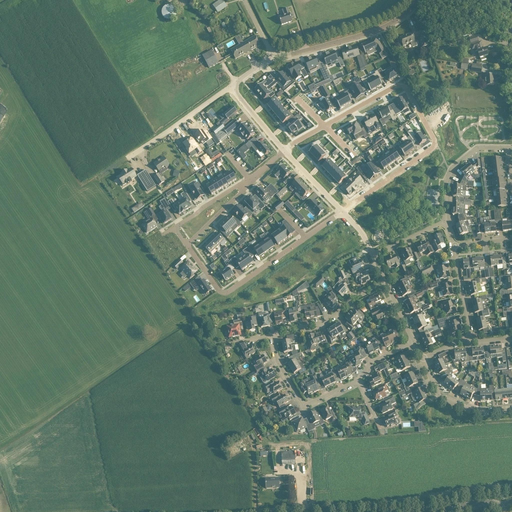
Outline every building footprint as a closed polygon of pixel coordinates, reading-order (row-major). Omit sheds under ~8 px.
[(218,7),(215,9),(218,13),(227,7),(221,0),(220,0),(216,3),(218,7)] [(252,0),(256,12),(261,10),(266,8),(263,0),(252,0)] [(165,6),(164,7),(163,7),(163,8),(162,8),(162,9),(162,10),(161,11),(161,12),(161,13),(161,14),(161,15),(162,15),(162,16),(163,17),(163,18),(164,18),(165,19),(166,19),(167,20),(168,20),(169,20),(170,20),(171,20),(172,19),(173,19),(174,18),(175,17),(175,16),(176,16),(176,15),(176,14),(176,13),(176,12),(176,10),(175,9),(175,8),(175,7),(174,7),(173,6),(172,6),(171,5),(170,5),(169,5),(168,5),(167,5),(166,6),(165,6)] [(279,17),(282,25),(292,21),(288,8),(284,9),(286,15),(279,17)] [(416,41),(414,38),(412,33),(400,38),(400,39),(402,42),(403,46),(411,43),(413,48),(417,46),(415,41),(416,41)] [(473,33),(468,34),(469,36),(469,37),(469,38),(471,45),(473,49),(475,49),(476,52),(478,51),(480,58),(481,61),(486,59),(485,56),(488,55),(486,49),(483,49),(481,42),(479,43),(477,37),(476,34),(473,35),(473,33)] [(243,43),(248,52),(260,46),(256,36),(251,38),(243,43)] [(419,39),(424,52),(430,50),(425,37),(419,39)] [(398,40),(394,41),(398,51),(402,49),(400,43),(402,42),(400,39),(399,40),(398,40)] [(373,41),(362,46),(365,54),(376,49),(379,53),(382,60),(387,57),(384,51),(378,41),(374,43),(373,41)] [(430,47),(432,53),(437,52),(435,46),(439,45),(438,42),(431,43),(432,46),(430,47)] [(236,59),(248,52),(243,43),(231,50),(233,55),(236,59)] [(356,47),(349,50),(353,60),(360,57),(360,55),(356,47)] [(212,51),(202,56),(209,68),(219,63),(212,51)] [(326,56),(323,57),(327,65),(336,61),(337,64),(339,63),(342,70),(346,68),(341,57),(337,59),(334,52),(329,54),(329,53),(326,55),(326,56)] [(315,57),(305,62),(309,70),(316,67),(318,70),(320,69),(325,82),(330,80),(320,59),(316,60),(315,57)] [(469,65),(469,71),(471,71),(471,72),(481,73),(482,63),(477,62),(476,66),(469,65)] [(289,68),(288,69),(292,76),(293,75),(294,77),(299,75),(300,76),(302,74),(305,79),(308,76),(304,69),(301,70),(298,66),(297,63),(294,65),(294,64),(289,67),(289,68)] [(381,69),(378,71),(382,79),(387,77),(389,81),(398,76),(394,70),(387,74),(386,72),(383,73),(383,72),(381,69)] [(375,74),(370,77),(376,88),(382,85),(380,81),(382,79),(378,71),(375,73),(375,74)] [(278,80),(275,81),(278,84),(282,90),(284,92),(285,92),(287,90),(284,87),(289,83),(292,86),(295,83),(290,77),(288,79),(282,73),(276,78),(278,80)] [(487,86),(489,86),(494,85),(493,75),(486,76),(484,76),(485,86),(487,86)] [(357,85),(351,89),(353,93),(352,93),(354,96),(354,95),(356,99),(364,95),(361,89),(364,88),(358,77),(354,79),(357,85)] [(364,79),(361,80),(366,89),(368,87),(371,92),(376,88),(370,77),(365,80),(364,79)] [(261,84),(255,89),(260,95),(275,81),(274,79),(271,81),(269,79),(266,82),(263,85),(261,84)] [(275,81),(260,95),(264,100),(268,96),(270,99),(275,95),(273,92),(270,94),(267,91),(271,87),(272,89),(278,84),(275,81)] [(297,86),(286,93),(289,99),(301,92),(297,86)] [(349,91),(340,95),(346,105),(349,104),(352,102),(350,98),(352,97),(349,91)] [(340,95),(332,100),(335,106),(338,105),(340,109),(346,105),(340,95)] [(392,107),(391,108),(393,110),(396,116),(396,115),(399,114),(402,112),(408,109),(402,98),(396,101),(397,103),(398,104),(392,107)] [(327,99),(321,102),(327,112),(333,108),(327,99)] [(275,100),(268,106),(272,110),(279,104),(275,100)] [(279,104),(272,110),(275,115),(283,109),(279,104)] [(378,112),(378,113),(379,116),(380,115),(382,119),(383,119),(389,115),(393,121),(397,118),(396,116),(393,110),(390,112),(387,106),(386,107),(378,111),(378,112)] [(222,120),(216,125),(218,127),(217,128),(220,132),(225,128),(223,126),(235,116),(234,115),(237,112),(233,107),(224,115),(225,117),(225,118),(222,120)] [(283,109),(275,115),(279,119),(286,113),(283,109)] [(286,113),(279,119),(283,124),(286,121),(288,123),(290,122),(295,118),(289,111),(286,113)] [(292,124),(287,128),(292,134),(296,130),(297,130),(298,130),(297,129),(301,126),(301,125),(298,121),(301,119),(298,115),(295,118),(290,122),(292,124)] [(366,125),(363,127),(364,128),(368,135),(372,133),(372,132),(369,128),(373,125),(376,130),(380,128),(374,115),(368,118),(364,120),(365,120),(363,121),(366,125)] [(235,120),(223,130),(228,135),(240,125),(235,120)] [(195,127),(194,128),(197,132),(196,133),(196,134),(197,133),(199,135),(200,135),(202,137),(209,132),(203,124),(201,125),(200,124),(199,125),(198,123),(194,126),(195,127)] [(246,123),(238,129),(241,133),(240,134),(243,137),(244,137),(247,140),(255,134),(253,132),(252,130),(249,126),(249,127),(246,123)] [(350,128),(347,130),(350,135),(352,134),(353,133),(354,136),(356,140),(357,140),(363,136),(365,139),(369,137),(368,135),(364,128),(361,130),(360,128),(359,125),(358,126),(357,126),(356,124),(353,126),(353,125),(349,127),(350,128)] [(405,124),(402,126),(403,128),(404,129),(407,133),(411,131),(410,129),(408,131),(405,126),(406,126),(405,124)] [(223,130),(216,136),(220,142),(228,135),(223,130)] [(411,131),(407,133),(410,137),(414,143),(417,142),(420,146),(426,141),(420,133),(416,136),(411,130),(411,131)] [(380,135),(372,140),(375,144),(383,139),(380,135)] [(404,143),(403,143),(410,153),(411,152),(415,149),(413,145),(415,144),(414,143),(410,137),(407,139),(408,140),(404,143)] [(192,138),(184,144),(187,149),(186,150),(189,154),(195,150),(198,154),(201,152),(192,138)] [(236,143),(239,148),(245,143),(242,138),(236,143)] [(254,138),(248,143),(256,152),(258,151),(260,154),(262,152),(265,156),(270,152),(262,142),(259,144),(254,138)] [(332,147),(326,139),(325,140),(334,151),(340,146),(337,143),(332,147)] [(313,149),(309,153),(311,154),(310,155),(313,158),(323,149),(319,146),(321,144),(319,141),(310,146),(313,149)] [(398,145),(395,147),(400,154),(402,153),(405,156),(410,153),(403,143),(399,147),(398,145)] [(243,160),(246,157),(244,154),(240,149),(237,152),(243,160)] [(323,149),(313,158),(316,162),(317,161),(319,163),(322,159),(325,161),(330,157),(323,149)] [(198,155),(201,161),(196,164),(199,169),(222,156),(220,154),(209,160),(204,151),(198,155)] [(394,151),(390,154),(396,161),(400,158),(394,151)] [(368,152),(366,154),(368,158),(372,165),(368,168),(374,177),(375,177),(379,174),(375,169),(378,167),(368,152)] [(390,154),(386,157),(392,164),(396,161),(390,154)] [(154,164),(157,168),(159,171),(165,167),(166,168),(170,166),(164,157),(154,164)] [(386,157),(382,159),(388,167),(392,164),(386,157)] [(382,159),(378,162),(384,170),(388,167),(382,159)] [(469,165),(465,168),(474,179),(478,179),(474,173),(475,172),(474,169),(476,168),(481,168),(480,160),(476,161),(476,165),(473,167),(473,168),(469,165)] [(330,161),(323,167),(327,172),(334,165),(330,161)] [(274,175),(277,178),(280,175),(285,180),(283,182),(285,185),(290,180),(288,177),(288,178),(287,177),(290,173),(283,165),(277,171),(274,175)] [(334,165),(327,172),(331,176),(338,169),(334,165)] [(361,166),(356,169),(363,177),(366,175),(370,180),(374,177),(368,168),(367,167),(363,170),(361,166)] [(464,176),(461,181),(469,185),(470,185),(470,182),(469,181),(468,180),(469,179),(469,178),(468,178),(471,175),(465,168),(461,172),(464,176)] [(123,175),(119,178),(121,181),(120,182),(123,186),(127,184),(128,183),(129,182),(130,183),(132,181),(131,180),(136,177),(131,169),(127,172),(127,171),(123,174),(123,175)] [(338,169),(331,176),(335,180),(342,173),(338,169)] [(146,170),(137,176),(147,192),(156,186),(146,170)] [(231,171),(227,174),(233,183),(237,180),(231,171)] [(342,173),(335,180),(339,184),(346,177),(342,173)] [(159,186),(165,182),(159,174),(154,177),(159,186)] [(227,174),(223,176),(228,184),(229,185),(233,183),(227,174)] [(223,176),(219,179),(224,187),(228,184),(223,176)] [(349,187),(345,190),(350,195),(355,190),(355,191),(359,188),(357,185),(362,180),(357,176),(347,185),(349,187)] [(219,179),(215,182),(220,189),(224,187),(219,179)] [(298,180),(289,189),(292,192),(295,189),(298,192),(304,186),(298,180)] [(454,186),(453,191),(466,192),(467,186),(468,186),(469,185),(461,181),(459,186),(454,186)] [(215,182),(211,184),(216,192),(220,189),(215,182)] [(211,184),(207,187),(212,195),(216,192),(211,184)] [(199,185),(189,190),(196,201),(205,195),(199,185)] [(304,186),(298,192),(302,196),(300,198),(303,201),(306,198),(304,197),(310,191),(304,186)] [(258,189),(256,191),(257,192),(256,192),(263,199),(268,194),(271,198),(275,195),(273,193),(268,187),(265,191),(261,187),(259,189),(258,189)] [(460,197),(460,201),(469,201),(470,196),(466,196),(466,192),(453,191),(453,197),(460,197)] [(184,199),(180,201),(185,211),(191,207),(189,203),(191,202),(186,192),(181,195),(184,199)] [(256,202),(251,197),(245,202),(253,211),(258,207),(261,210),(266,206),(259,199),(256,202)] [(165,199),(160,202),(165,209),(169,207),(165,199)] [(172,200),(168,202),(174,212),(177,210),(180,214),(181,213),(182,214),(186,211),(185,211),(180,201),(175,204),(172,200)] [(309,201),(304,206),(307,209),(309,207),(318,216),(324,210),(323,209),(324,209),(318,203),(318,204),(315,201),(312,204),(309,201)] [(453,209),(462,210),(465,210),(465,206),(471,206),(471,204),(473,204),(474,202),(471,202),(471,201),(469,201),(460,201),(459,204),(453,204),(453,209)] [(288,207),(293,213),(296,210),(290,205),(288,207)] [(240,207),(234,212),(237,215),(237,216),(237,217),(238,216),(242,220),(246,216),(249,219),(253,215),(246,208),(243,210),(240,207)] [(457,221),(464,219),(466,218),(467,218),(465,213),(462,213),(462,210),(453,209),(452,215),(459,215),(459,217),(457,217),(458,221),(457,221)] [(172,220),(167,211),(158,217),(160,220),(161,220),(164,224),(172,220)] [(229,217),(225,222),(231,228),(235,225),(238,228),(241,224),(235,218),(232,220),(229,217)] [(456,225),(458,231),(466,227),(470,226),(469,225),(473,225),(470,218),(467,218),(466,218),(464,219),(457,221),(460,221),(461,223),(456,225)] [(481,225),(481,229),(484,229),(485,234),(491,233),(490,224),(489,221),(484,221),(483,218),(480,218),(480,222),(481,225)] [(141,225),(146,234),(157,227),(152,219),(141,225)] [(282,229),(288,238),(289,238),(290,237),(293,235),(292,234),(289,229),(292,227),(285,220),(282,223),(283,224),(285,227),(282,229)] [(225,222),(219,227),(226,234),(231,228),(225,222)] [(482,234),(481,230),(481,229),(481,225),(478,225),(474,226),(474,227),(476,227),(477,234),(482,234)] [(472,231),(470,226),(466,227),(458,231),(460,236),(472,231)] [(277,232),(277,233),(283,242),(284,241),(288,238),(282,229),(277,232)] [(218,233),(213,238),(220,245),(225,240),(218,233)] [(262,239),(268,248),(273,244),(270,240),(272,238),(268,233),(265,235),(266,237),(262,239)] [(277,233),(272,236),(278,245),(283,242),(277,233)] [(440,246),(442,245),(441,244),(444,242),(440,234),(433,238),(435,243),(432,245),(436,253),(442,250),(440,246)] [(213,238),(209,242),(215,249),(220,245),(213,238)] [(262,239),(257,243),(263,251),(268,248),(262,239)] [(209,242),(204,247),(211,254),(215,249),(209,242)] [(416,246),(418,250),(420,254),(426,251),(428,255),(434,253),(433,251),(431,246),(430,246),(431,247),(428,249),(425,242),(425,243),(421,244),(420,244),(416,246)] [(263,251),(257,243),(252,246),(251,244),(248,247),(252,252),(255,250),(258,254),(263,251)] [(247,247),(242,251),(245,254),(241,257),(247,266),(248,266),(248,267),(251,265),(251,264),(253,262),(250,258),(253,256),(247,247)] [(404,262),(406,266),(411,264),(409,260),(414,258),(416,262),(417,261),(418,263),(420,262),(419,260),(416,253),(413,255),(410,249),(401,253),(404,257),(405,261),(404,262)] [(224,271),(220,274),(225,281),(234,275),(231,271),(234,269),(228,260),(226,257),(224,255),(221,257),(224,262),(227,267),(223,270),(224,271)] [(496,256),(497,266),(503,265),(503,270),(507,269),(506,259),(502,260),(502,256),(499,257),(499,255),(496,256)] [(385,269),(389,267),(389,268),(395,265),(397,268),(400,266),(398,263),(399,263),(397,260),(395,256),(385,260),(387,264),(384,266),(385,269)] [(230,260),(236,268),(239,266),(242,270),(247,266),(241,257),(237,260),(235,257),(230,260)] [(352,264),(351,264),(352,267),(351,271),(353,275),(361,271),(360,268),(361,268),(360,266),(363,265),(362,263),(363,263),(361,260),(361,261),(361,260),(358,261),(357,258),(351,261),(352,264)] [(470,265),(471,273),(475,273),(474,269),(479,268),(478,258),(475,258),(476,259),(472,260),(473,264),(470,265)] [(471,277),(471,273),(470,265),(469,259),(466,259),(466,260),(463,261),(464,269),(466,269),(467,277),(464,277),(464,281),(471,280),(471,277)] [(180,260),(174,266),(177,269),(183,263),(180,260)] [(188,262),(181,269),(183,271),(182,272),(183,272),(187,276),(187,277),(188,276),(190,279),(197,271),(193,267),(194,267),(193,267),(192,266),(193,266),(192,266),(188,262)] [(421,271),(420,271),(422,276),(433,271),(434,271),(436,269),(439,280),(436,280),(436,282),(434,282),(434,284),(441,282),(443,282),(443,279),(445,278),(450,277),(448,270),(449,270),(448,265),(439,267),(439,264),(438,263),(434,265),(431,266),(421,271)] [(405,279),(408,277),(409,277),(404,266),(400,268),(405,279)] [(335,287),(335,289),(340,293),(343,297),(346,294),(345,293),(347,292),(347,293),(349,291),(345,287),(347,285),(344,283),(343,280),(346,278),(345,276),(343,271),(339,273),(341,277),(339,278),(341,281),(335,287)] [(356,281),(359,280),(361,285),(367,282),(370,280),(367,274),(363,276),(361,272),(354,276),(356,281)] [(506,281),(507,285),(511,284),(511,278),(506,279),(506,276),(499,277),(499,282),(506,281)] [(397,286),(400,291),(409,287),(407,284),(408,284),(410,283),(409,281),(408,277),(405,279),(400,281),(402,284),(397,286)] [(468,284),(470,290),(481,288),(480,283),(486,283),(485,278),(475,279),(476,283),(468,284)] [(203,291),(206,295),(212,291),(204,280),(198,284),(196,280),(190,284),(193,288),(198,284),(200,287),(203,291)] [(434,284),(430,285),(431,289),(439,287),(438,287),(441,286),(443,292),(444,297),(448,296),(453,295),(451,288),(452,288),(451,283),(446,284),(444,285),(443,282),(441,282),(434,284)] [(500,294),(500,295),(508,294),(508,291),(511,290),(511,284),(507,285),(507,289),(504,290),(504,289),(502,290),(501,290),(500,292),(499,293),(500,294)] [(413,296),(416,294),(414,291),(413,290),(411,290),(410,290),(409,287),(400,291),(403,297),(407,295),(408,298),(413,296)] [(481,288),(470,290),(469,291),(469,293),(471,294),(471,296),(479,294),(479,292),(482,291),(481,288)] [(330,297),(324,303),(327,307),(329,306),(332,309),(337,304),(334,301),(337,297),(332,291),(327,295),(330,297)] [(508,299),(509,303),(511,302),(511,296),(508,297),(508,294),(500,295),(500,296),(500,297),(500,298),(502,299),(503,300),(504,299),(508,299)] [(369,299),(370,300),(367,301),(371,310),(377,307),(376,304),(381,301),(378,295),(369,299)] [(486,296),(480,297),(481,300),(472,302),(474,308),(486,305),(485,301),(487,300),(486,296)] [(405,303),(408,308),(416,305),(414,302),(417,300),(415,298),(405,303)] [(453,301),(448,302),(444,303),(445,309),(446,309),(447,314),(456,312),(455,308),(454,308),(453,301)] [(503,308),(503,313),(510,312),(510,309),(511,308),(511,302),(509,303),(509,307),(503,308)] [(413,320),(416,325),(425,321),(430,319),(428,315),(426,315),(425,313),(427,312),(426,310),(433,307),(432,304),(428,306),(428,305),(422,308),(424,311),(416,315),(417,315),(418,317),(413,320)] [(288,309),(286,311),(286,313),(287,318),(290,317),(291,322),(298,321),(297,317),(302,316),(300,307),(300,306),(300,305),(298,305),(298,308),(292,309),(288,309)] [(417,308),(416,305),(408,308),(411,314),(415,312),(421,309),(420,307),(417,308)] [(485,305),(474,308),(473,309),(474,313),(475,313),(475,314),(483,312),(484,315),(490,313),(489,310),(488,309),(486,309),(485,305)] [(308,306),(300,307),(302,316),(306,315),(306,319),(313,317),(313,318),(317,318),(317,317),(316,311),(320,311),(318,307),(316,308),(309,309),(308,306)] [(388,317),(386,311),(383,313),(382,311),(381,311),(380,308),(375,311),(371,313),(373,318),(374,317),(377,318),(378,321),(388,317)] [(349,313),(357,322),(360,319),(362,321),(365,318),(364,317),(365,316),(360,312),(358,314),(353,310),(352,311),(351,311),(349,313)] [(278,313),(274,314),(274,316),(275,316),(275,320),(276,325),(284,324),(283,319),(284,319),(287,318),(286,313),(286,311),(278,313)] [(265,312),(259,314),(260,319),(260,323),(261,328),(269,326),(269,324),(268,322),(272,321),(272,316),(271,315),(266,315),(265,312)] [(510,317),(511,321),(511,320),(511,314),(510,315),(510,312),(503,313),(504,317),(510,317)] [(353,326),(357,322),(349,313),(346,316),(347,317),(345,318),(349,322),(348,322),(349,323),(347,326),(351,329),(352,331),(354,328),(355,327),(353,326)] [(491,316),(490,313),(484,315),(485,318),(476,319),(476,320),(475,320),(476,325),(477,325),(478,325),(486,324),(485,319),(491,318),(490,317),(491,316)] [(255,328),(255,327),(254,326),(258,325),(257,320),(256,316),(252,316),(253,318),(245,320),(246,328),(247,328),(248,332),(255,331),(255,328)] [(231,326),(227,327),(228,333),(229,333),(230,337),(232,337),(235,337),(234,337),(239,336),(239,331),(244,330),(241,317),(237,317),(238,321),(233,322),(234,324),(230,324),(231,326)] [(454,319),(448,321),(448,322),(448,325),(449,325),(450,325),(451,329),(452,334),(462,332),(459,321),(458,322),(457,319),(454,319)] [(425,321),(416,325),(418,331),(424,328),(425,331),(432,328),(429,323),(426,324),(425,321)] [(346,335),(339,323),(333,327),(339,335),(341,340),(344,338),(345,339),(347,338),(345,335),(346,335)] [(487,328),(486,324),(478,325),(479,331),(484,330),(486,336),(491,335),(490,327),(487,328)] [(432,328),(428,330),(429,333),(434,331),(434,332),(440,329),(439,325),(433,328),(432,328)] [(331,336),(328,338),(332,344),(338,340),(336,337),(339,335),(333,327),(327,331),(331,336)] [(390,335),(387,336),(391,345),(394,343),(395,344),(397,343),(397,342),(395,337),(398,336),(395,329),(390,331),(388,332),(390,335)] [(314,334),(318,344),(321,343),(322,345),(324,345),(325,346),(328,344),(327,342),(325,337),(322,338),(321,333),(315,336),(314,334)] [(310,342),(307,343),(310,351),(316,349),(315,346),(318,344),(314,334),(308,337),(310,342)] [(383,334),(378,337),(381,344),(384,343),(386,347),(387,347),(389,347),(389,345),(391,345),(387,336),(385,338),(383,334)] [(421,337),(424,342),(431,339),(428,334),(421,337)] [(282,342),(283,348),(291,346),(291,343),(294,343),(295,341),(294,339),(296,339),(295,335),(287,336),(287,341),(282,342)] [(371,339),(369,340),(371,343),(375,352),(380,350),(378,346),(381,344),(378,337),(372,340),(371,339)] [(433,344),(431,339),(424,342),(426,348),(433,344)] [(367,342),(361,345),(365,352),(368,351),(369,355),(375,352),(371,343),(368,344),(367,342)] [(243,352),(242,352),(247,359),(253,356),(252,355),(256,353),(252,346),(248,349),(247,347),(245,343),(238,344),(243,352)] [(356,352),(355,352),(356,353),(361,365),(360,363),(362,362),(363,360),(365,359),(364,359),(362,353),(365,352),(361,345),(358,346),(359,348),(358,349),(356,352)] [(496,347),(497,355),(497,358),(502,358),(503,362),(506,362),(505,350),(502,350),(502,347),(496,347)] [(469,354),(470,362),(479,361),(478,349),(472,350),(472,354),(469,354)] [(478,349),(479,361),(485,360),(485,359),(486,359),(487,362),(488,361),(487,352),(484,352),(484,349),(478,349)] [(434,363),(437,369),(448,363),(447,361),(445,360),(444,359),(443,358),(450,355),(448,351),(438,356),(440,361),(434,363)] [(460,351),(454,352),(455,355),(451,357),(454,364),(458,363),(459,361),(459,360),(461,360),(460,351)] [(461,360),(461,363),(470,362),(469,354),(469,356),(467,356),(466,351),(460,351),(461,360)] [(288,364),(291,369),(302,363),(300,361),(300,360),(299,360),(298,360),(298,361),(297,359),(303,356),(301,353),(299,354),(297,355),(293,356),(295,360),(288,364)] [(348,355),(347,356),(347,357),(350,362),(353,369),(352,367),(355,366),(356,368),(357,367),(359,368),(360,365),(361,365),(356,353),(351,355),(349,354),(348,355)] [(252,376),(261,371),(266,369),(263,365),(267,362),(265,358),(263,355),(262,356),(262,357),(255,361),(257,364),(253,367),(256,371),(251,374),(252,376)] [(398,363),(394,365),(395,368),(409,362),(408,359),(407,359),(406,359),(405,357),(397,361),(398,363)] [(344,365),(341,366),(347,378),(348,377),(349,378),(351,377),(351,375),(352,375),(352,374),(350,371),(353,369),(350,362),(347,363),(344,365)] [(409,362),(395,368),(396,370),(396,371),(401,369),(402,371),(403,371),(406,370),(410,368),(409,366),(410,365),(410,364),(409,362)] [(302,363),(291,369),(294,374),(298,371),(301,375),(307,372),(305,368),(302,363)] [(381,371),(387,369),(385,366),(384,363),(378,366),(379,369),(381,371)] [(448,363),(437,369),(439,374),(446,371),(447,373),(450,371),(448,367),(448,363)] [(339,367),(333,370),(337,377),(339,376),(341,380),(342,380),(344,380),(346,379),(346,378),(347,378),(341,366),(343,369),(340,370),(339,367)] [(260,373),(258,374),(262,380),(264,384),(268,381),(270,381),(272,379),(276,377),(272,370),(268,372),(266,369),(262,372),(260,373)] [(329,376),(327,377),(331,386),(334,385),(334,384),(336,383),(334,379),(337,377),(333,370),(332,370),(328,372),(329,376)] [(444,383),(449,387),(454,380),(452,378),(452,376),(452,375),(453,374),(452,371),(451,372),(450,372),(446,374),(448,379),(444,383)] [(382,379),(381,376),(378,372),(375,374),(376,377),(373,378),(374,379),(369,382),(370,383),(369,384),(370,386),(371,387),(372,388),(382,384),(380,380),(382,379)] [(402,375),(400,376),(402,381),(406,379),(407,382),(403,384),(404,384),(415,378),(416,377),(415,375),(414,375),(413,373),(408,375),(406,373),(404,374),(402,375)] [(322,375),(317,377),(319,383),(321,385),(323,384),(325,388),(327,387),(328,387),(329,388),(331,386),(327,377),(324,378),(322,375)] [(311,378),(308,379),(310,384),(314,393),(320,390),(318,386),(319,385),(318,383),(319,383),(317,377),(317,376),(312,379),(311,378)] [(415,378),(404,384),(405,387),(404,388),(407,392),(414,389),(413,386),(416,385),(418,384),(417,381),(417,379),(416,379),(415,378)] [(454,380),(449,387),(453,390),(457,386),(460,387),(464,381),(461,379),(459,382),(458,381),(457,382),(454,380)] [(460,395),(465,397),(469,390),(471,386),(466,384),(467,383),(464,381),(460,387),(463,389),(460,395)] [(272,383),(267,385),(264,387),(267,394),(273,391),(274,394),(283,389),(283,388),(283,387),(282,386),(281,385),(279,382),(273,386),(272,383)] [(304,383),(299,385),(303,393),(306,392),(307,392),(309,395),(311,393),(311,394),(314,393),(310,384),(307,385),(306,383),(305,383),(304,383)] [(486,392),(486,401),(492,401),(492,396),(495,396),(494,387),(494,384),(491,384),(491,386),(489,386),(489,389),(488,389),(488,392),(486,392)] [(374,399),(376,399),(376,400),(378,400),(379,400),(384,398),(383,397),(386,396),(385,392),(388,390),(385,385),(382,386),(377,389),(379,392),(373,394),(374,396),(373,397),(374,399)] [(478,390),(477,396),(480,396),(481,402),(486,401),(486,392),(486,389),(481,389),(481,385),(479,385),(478,390)] [(469,390),(465,397),(471,400),(473,395),(477,396),(478,390),(471,386),(469,390)] [(414,389),(407,392),(408,395),(411,394),(412,396),(411,397),(412,399),(413,400),(425,394),(424,393),(425,392),(424,390),(423,390),(422,388),(419,390),(415,392),(414,389)] [(425,394),(413,400),(413,401),(415,402),(417,401),(418,403),(414,405),(417,411),(422,406),(420,403),(427,399),(427,398),(427,397),(426,395),(425,395),(425,394)] [(278,395),(273,398),(270,400),(274,405),(277,403),(279,407),(289,402),(285,395),(279,399),(278,395)] [(393,397),(384,401),(385,404),(379,407),(380,409),(380,410),(381,412),(382,412),(383,414),(393,409),(391,406),(396,403),(393,397)] [(296,413),(293,408),(289,410),(288,409),(286,407),(278,411),(281,418),(284,416),(286,419),(296,413)] [(321,411),(323,415),(324,417),(325,417),(327,420),(331,418),(332,422),(338,419),(334,411),(331,413),(328,407),(325,409),(324,409),(322,410),(321,411)] [(365,425),(366,425),(370,423),(366,413),(361,413),(361,408),(353,408),(353,407),(348,407),(348,412),(349,412),(349,418),(356,418),(356,420),(362,420),(365,425)] [(387,427),(391,426),(391,427),(396,424),(397,426),(399,424),(400,423),(400,421),(400,420),(399,419),(398,419),(397,418),(396,417),(398,416),(395,411),(388,415),(389,418),(384,420),(385,422),(384,423),(384,424),(385,425),(386,426),(387,426),(387,427)] [(316,412),(313,414),(312,413),(309,414),(310,415),(308,416),(312,423),(313,425),(313,424),(320,421),(321,425),(322,425),(324,424),(322,418),(319,419),(316,412)] [(306,426),(303,419),(301,419),(291,423),(293,427),(294,427),(297,433),(307,428),(309,434),(314,434),(312,430),(309,425),(309,424),(306,426)] [(282,453),(282,460),(282,465),(295,464),(295,452),(282,453)] [(266,479),(266,489),(280,488),(279,478),(266,479)]
